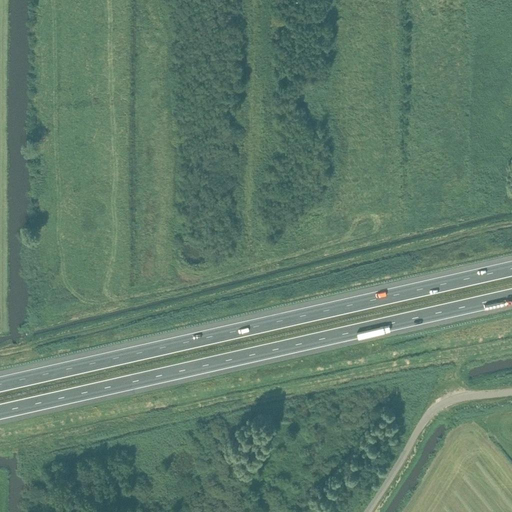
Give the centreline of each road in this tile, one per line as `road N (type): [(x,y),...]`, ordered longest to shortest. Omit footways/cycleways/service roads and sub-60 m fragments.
road 1 (motorway): [(0,411),(511,296)]
road 2 (motorway): [(511,269),(0,384)]
road 3 (unclassified): [(366,511),(430,415),(511,390)]
